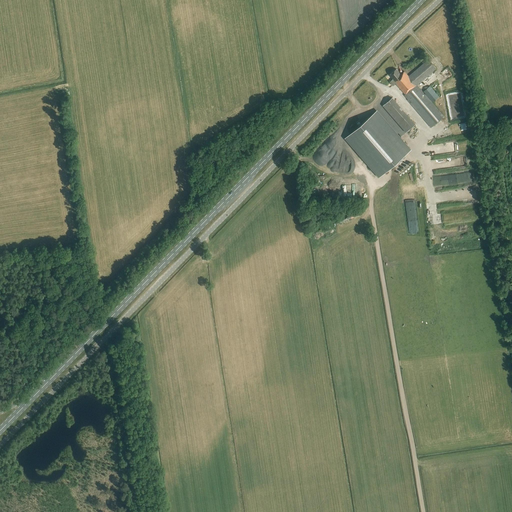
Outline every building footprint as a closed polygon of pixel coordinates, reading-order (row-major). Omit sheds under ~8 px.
[(393,86),(396,83),(406,94),(405,95),(431,127),(443,117),(416,85),(436,69),(428,60),(408,76),(404,72),(401,74),(396,69),(389,75),(393,79),(390,81),(391,82),(390,83),(393,86)] [(446,78),(450,75),(444,69),(440,73),(446,78)] [(423,92),(432,102),(439,97),(430,86),(423,92)] [(406,132),(415,124),(392,98),(382,106),(406,132)] [(409,150),(376,112),(346,137),(379,176),(409,150)] [(412,171),(412,168),(402,168),(401,177),(408,177),(408,175),(412,175),(412,171)]
